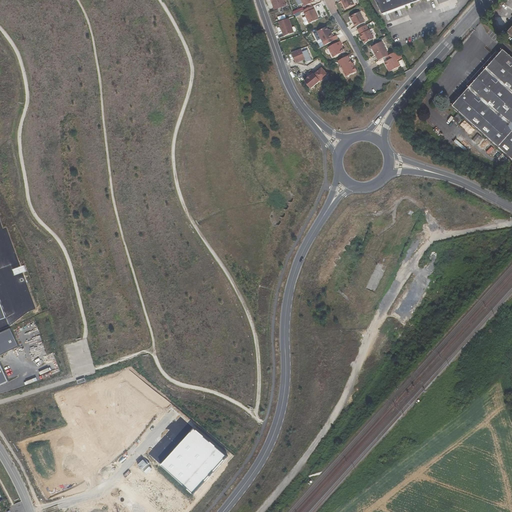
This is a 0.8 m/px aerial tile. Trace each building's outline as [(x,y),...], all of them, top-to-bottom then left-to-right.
[(271,0),(275,10),(286,6),(283,0),(271,0)] [(356,0),(341,0),(346,10),(355,6),(355,5),(358,3),(356,0)] [(375,0),(383,14),(421,0),(375,0)] [(320,20),(314,7),(304,11),(311,25),(320,20)] [(349,18),(355,28),(364,23),(359,13),(349,18)] [(284,35),(293,31),(287,17),(278,21),(284,35)] [(370,30),(367,26),(359,30),(362,34),(361,35),(364,40),(365,39),(367,44),(376,39),(371,30),(370,30)] [(323,44),(334,38),(331,33),(330,34),(328,31),(326,28),(317,33),(323,44)] [(335,59),(345,53),(343,49),(341,46),(343,45),(341,42),(329,49),(335,59)] [(372,47),(380,61),(387,58),(390,56),(383,42),(372,47)] [(293,54),(297,64),(300,62),(306,60),(307,63),(310,62),(308,57),(310,57),(307,51),(306,51),(305,48),(293,54)] [(458,124),(464,118),(511,161),(511,57),(503,49),(452,107),(459,113),(453,120),(458,124)] [(397,52),(390,56),(392,60),(389,61),(388,62),(393,71),(401,67),(398,62),(401,60),(397,52)] [(353,64),(349,56),(340,61),(347,76),(357,71),(357,70),(358,70),(356,66),(355,67),(353,64)] [(320,71),(318,72),(315,75),(321,82),(329,76),(322,69),(320,71)] [(305,82),(311,89),(320,81),(315,75),(314,74),(311,77),(308,79),(305,82)] [(500,154),(477,134),(472,140),(478,145),(482,140),(484,142),(482,145),(487,149),(486,150),(496,159),(500,154)] [(426,291),(430,284),(414,274),(410,281),(426,291)] [(0,334),(0,356),(19,347),(11,329),(0,334)] [(0,386),(9,382),(0,362),(0,386)] [(193,427),(160,464),(192,493),(225,456),(193,427)]
